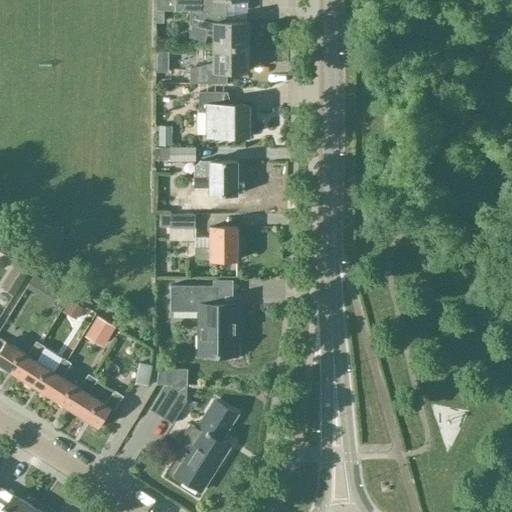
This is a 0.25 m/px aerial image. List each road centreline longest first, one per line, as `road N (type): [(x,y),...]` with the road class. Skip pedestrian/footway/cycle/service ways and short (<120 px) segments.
road 1 (secondary): [(334,402),(329,0)]
road 2 (residential): [(139,511),(0,423)]
